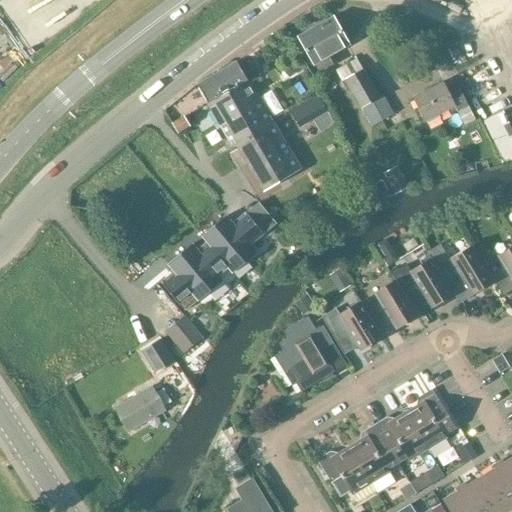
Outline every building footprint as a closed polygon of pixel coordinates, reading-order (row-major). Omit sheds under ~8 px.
[(463,0),(469,11),(478,6),(483,14),(507,2),(505,0),(463,0)] [(298,37),(313,64),(348,43),(333,17),(298,37)] [(236,61),(196,84),(230,144),(234,142),(263,190),(298,169),(236,61)] [(294,61),(283,68),(287,74),(292,74),(299,69),(296,65),(294,61)] [(350,89),(360,107),(378,98),(377,97),(362,70),(345,80),(350,89)] [(442,84),(412,98),(423,122),(425,121),(426,123),(438,118),(437,116),(454,108),(456,112),(467,107),(458,88),(446,93),(442,84)] [(316,94),(289,110),(292,116),(295,114),(302,126),(326,112),(319,100),(316,94)] [(378,98),(360,107),(370,125),(392,113),(381,95),(377,97),(378,98)] [(171,123),(176,131),(188,124),(183,116),(171,123)] [(346,129),(338,134),(348,150),(356,145),(346,129)] [(410,140),(400,146),(405,154),(415,148),(410,140)] [(226,216),(201,236),(206,242),(228,268),(231,273),(256,252),(251,245),(263,235),(245,212),(243,213),(245,215),(234,225),(226,216)] [(377,243),(390,264),(399,258),(386,238),(377,243)] [(161,281),(160,282),(178,304),(191,294),(197,301),(222,280),(219,276),(228,268),(206,242),(197,249),(192,244),(167,264),(172,271),(175,274),(163,283),(161,281)] [(448,259),(435,267),(450,291),(452,295),(457,303),(470,295),(492,282),(492,281),(488,274),(471,245),(468,247),(458,253),(448,259)] [(501,266),(488,274),(492,281),(492,282),(500,295),(511,288),(511,246),(495,257),(501,266)] [(406,265),(391,274),(414,311),(426,304),(429,309),(452,295),(450,291),(435,267),(430,259),(410,271),(406,265)] [(341,269),(329,275),(332,280),(344,274),(341,269)] [(359,301),(358,301),(381,338),(378,333),(391,325),(394,330),(417,316),(414,311),(391,274),(394,280),(372,294),(379,305),(366,313),(359,301)] [(314,309),(305,296),(293,304),(302,317),(314,309)] [(381,338),(358,301),(337,315),(333,309),(319,317),(342,355),(356,346),(359,351),(381,338)] [(165,331),(183,353),(202,338),(184,316),(165,331)] [(274,356),(283,372),(290,368),(298,382),(296,383),(301,391),(322,378),(323,380),(331,375),(330,373),(332,372),(319,350),(331,343),(321,326),(314,331),(306,318),(282,332),(287,339),(278,345),(282,351),(274,356)] [(159,340),(143,350),(156,371),(172,361),(159,340)] [(491,361),(499,374),(508,368),(500,356),(491,361)] [(115,409),(128,431),(164,410),(163,408),(154,393),(151,387),(115,409)] [(162,389),(154,393),(163,408),(171,403),(162,389)] [(423,401),(406,412),(427,447),(445,437),(444,433),(454,427),(445,413),(446,413),(431,389),(420,396),(423,401)] [(384,417),(374,424),(397,462),(407,456),(408,459),(427,447),(406,412),(388,423),(384,417)] [(366,437),(348,447),(370,482),(388,471),(386,468),(397,462),(374,424),(362,431),(366,437)] [(469,444),(456,451),(464,466),(477,458),(469,444)] [(370,482),(348,447),(331,457),(328,452),(316,459),(331,484),(332,483),(340,497),(350,491),(352,494),(370,482)] [(511,457),(498,466),(511,488),(511,457)] [(511,488),(498,466),(479,477),(500,511),(504,511),(511,507),(511,488)] [(409,482),(415,491),(423,486),(417,476),(409,482)] [(500,511),(479,477),(460,489),(474,511),(500,511)] [(229,511),(271,511),(252,479),(235,489),(241,500),(228,508),(229,511)] [(399,484),(407,498),(415,492),(415,491),(409,482),(407,479),(399,484)] [(474,511),(460,489),(442,500),(442,501),(448,511),(474,511)]
